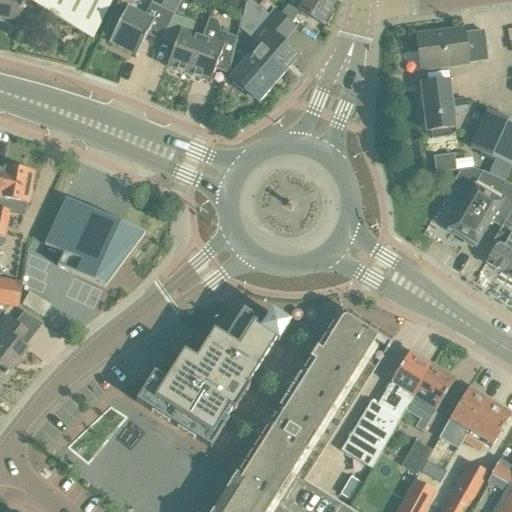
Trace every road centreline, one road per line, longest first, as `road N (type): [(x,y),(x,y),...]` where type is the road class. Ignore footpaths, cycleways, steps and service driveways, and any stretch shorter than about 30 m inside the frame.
road 1 (unclassified): [(0,451),(51,391),(239,242)]
road 2 (primary): [(232,182),(0,93)]
road 3 (primary): [(511,352),(338,242)]
road 4 (tertiary): [(312,149),(361,4)]
